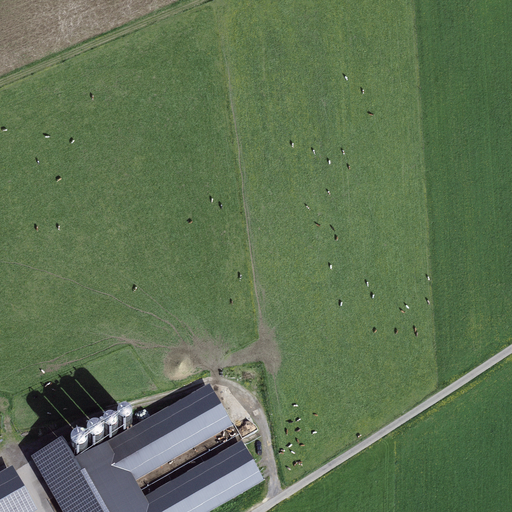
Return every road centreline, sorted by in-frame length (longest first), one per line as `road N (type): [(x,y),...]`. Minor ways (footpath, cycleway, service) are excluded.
road 1 (unclassified): [(511,349),(250,511)]
road 2 (track): [(197,0),(0,82)]
